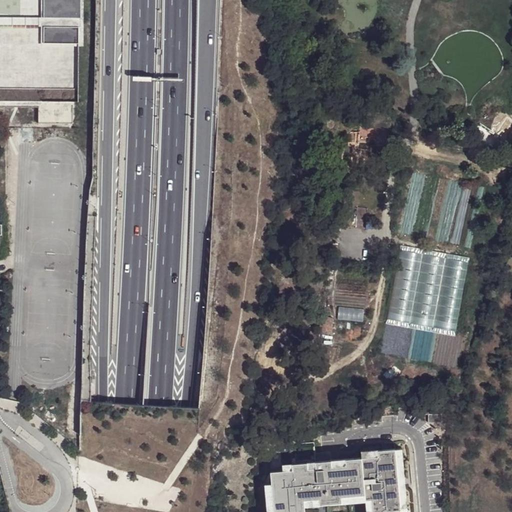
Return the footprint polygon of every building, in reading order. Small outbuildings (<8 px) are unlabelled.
[(83,0),(45,0),(46,18),(81,19),(83,18),(83,0)] [(46,18),(0,17),(0,26),(46,27),(46,18)] [(81,19),(46,18),(46,27),(81,28),(81,19)] [(0,108),(40,109),(40,124),(74,124),(74,102),(80,102),(81,28),(46,27),(0,26),(0,108)] [(366,106),(367,129),(396,128),(395,112),(391,112),(392,113),(386,113),(385,105),(366,106)] [(494,134),(472,126),(467,141),(478,145),(475,151),(487,155),(494,134)] [(478,145),(467,141),(465,147),(475,151),(478,145)] [(353,165),(342,164),(342,172),(352,173),(353,165)] [(424,251),(403,247),(387,322),(410,327),(424,251)] [(445,255),(424,251),(410,327),(431,330),(445,255)] [(445,255),(431,330),(454,334),(468,259),(445,255)] [(363,309),(339,307),(338,319),(363,321),(363,309)] [(403,447),(397,448),(402,509),(408,509),(406,483),(405,478),(406,478),(403,447)] [(305,511),(305,498),(320,496),(320,502),(343,500),(342,495),(366,493),(366,498),(373,498),(373,511),(410,511),(410,508),(408,509),(402,509),(397,448),(380,449),(379,449),(380,455),(364,456),(340,458),(340,457),(340,463),(333,464),(332,458),(324,459),(324,452),(316,452),(317,465),(309,466),(308,460),(293,461),(294,467),(284,468),(271,469),(272,481),(275,511),(268,511),(305,511)] [(316,451),(316,452),(324,452),(324,459),(332,458),(333,464),(340,463),(340,457),(332,458),(332,450),(316,451)] [(275,511),(272,481),(266,481),(268,511),(275,511)]
